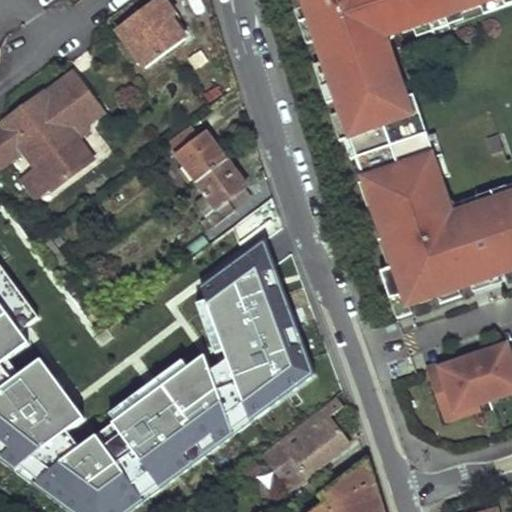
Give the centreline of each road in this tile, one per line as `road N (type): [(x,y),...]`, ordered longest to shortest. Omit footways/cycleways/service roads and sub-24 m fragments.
road 1 (residential): [(239,27),(402,499)]
road 2 (unknown): [(105,0),(0,76)]
